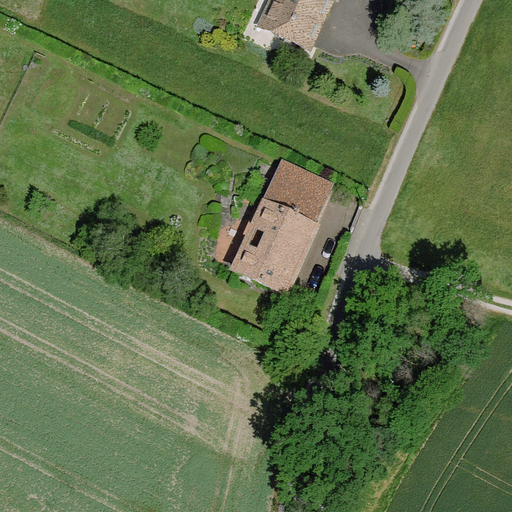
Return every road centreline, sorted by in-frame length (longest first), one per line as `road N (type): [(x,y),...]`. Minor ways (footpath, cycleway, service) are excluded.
road 1 (residential): [(289,511),(334,331),(473,0)]
road 2 (track): [(357,267),(423,278),(511,308)]
